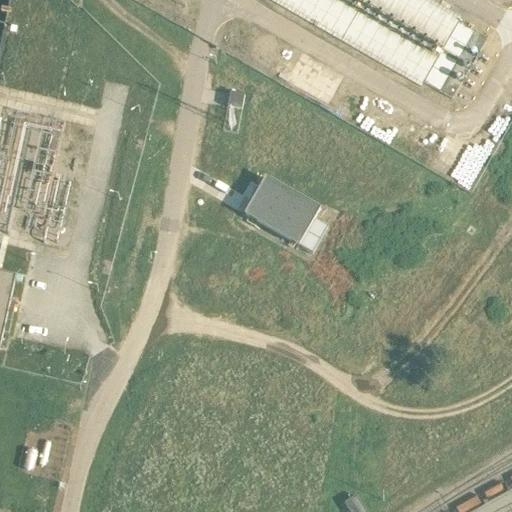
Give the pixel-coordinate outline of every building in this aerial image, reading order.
[(334,0),(320,0),(309,22),(426,81),(432,69),(447,77),(474,24),(434,4),(436,1),(434,0),(344,0),(342,4),(334,0)] [(231,96),(229,111),(243,113),(244,98),(231,96)] [(244,217),(299,249),(321,211),(266,179),(244,217)] [(0,330),(12,272),(0,269),(0,330)] [(349,511),(366,511),(357,498),(345,506),(349,511)]
